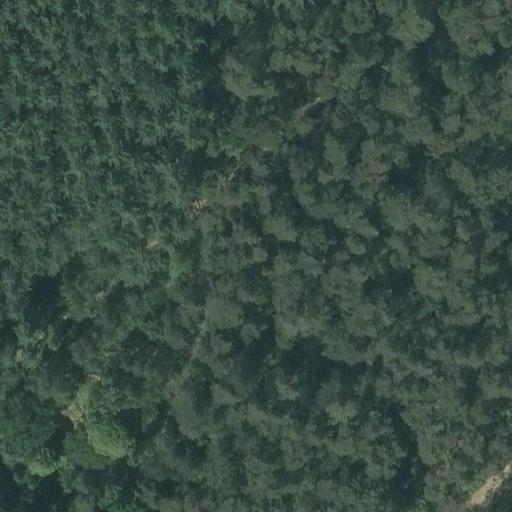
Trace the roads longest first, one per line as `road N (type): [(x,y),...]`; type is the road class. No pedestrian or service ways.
road 1 (track): [(423,0),(0,389)]
road 2 (track): [(146,511),(40,424),(0,406)]
